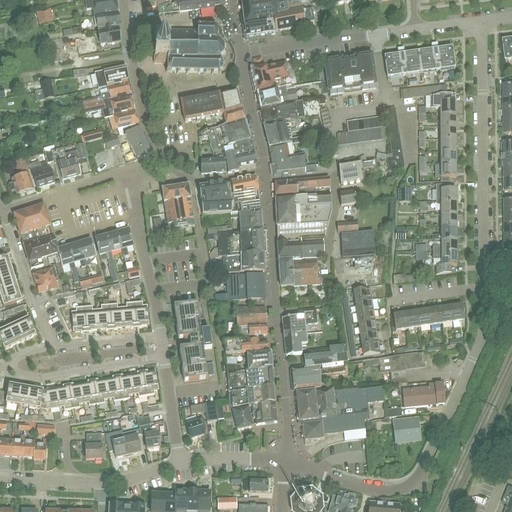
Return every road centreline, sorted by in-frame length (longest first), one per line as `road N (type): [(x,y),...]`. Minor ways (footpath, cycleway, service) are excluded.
road 1 (residential): [(290,457),(267,180)]
road 2 (residential): [(488,286),(479,20)]
road 3 (residential): [(403,486),(426,463),(488,325),(488,286)]
road 4 (residential): [(161,157),(141,107),(122,0)]
road 5 (residential): [(11,364),(19,374),(40,376),(163,357)]
road 6 (residential): [(49,346),(0,210)]
road 7 (residential): [(240,53),(375,35)]
